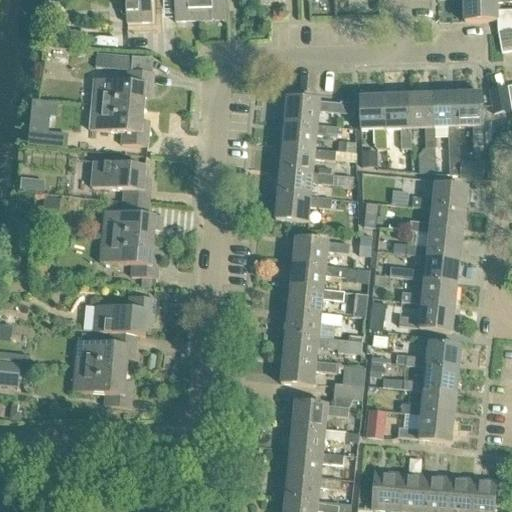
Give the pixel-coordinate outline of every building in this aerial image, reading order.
[(113,0),(113,3),(121,3),(122,18),(127,19),(127,27),(153,26),(152,0),(113,0)] [(174,0),(175,25),(200,25),(199,0),(174,0)] [(199,0),(200,25),(226,24),(225,0),(199,0)] [(511,0),(472,0),(464,0),(465,26),(497,25),(498,34),(509,32),(511,31),(511,13),(498,14),(497,6),(511,5),(511,0)] [(511,54),(511,46),(509,32),(498,34),(502,57),(511,54)] [(152,98),(154,77),(128,74),(127,86),(94,84),(92,110),(144,114),(145,97),(152,98)] [(506,91),(490,94),(494,118),(510,115),(506,91)] [(482,96),(457,97),(458,131),(472,130),(473,151),(483,151),(482,130),(483,130),(482,96)] [(457,97),(433,98),(434,132),(449,131),(450,165),(450,181),(460,180),(458,131),(457,97)] [(436,166),(434,132),(433,98),(409,99),(410,133),(424,132),(425,154),(419,160),(420,178),(436,179),(436,166)] [(410,133),(409,99),(385,100),(386,134),(400,133),(401,153),(411,153),(410,133)] [(386,134),(385,100),(360,101),(361,134),(376,134),(377,154),(387,154),(386,134)] [(340,107),(287,103),(285,127),(318,130),(319,115),(339,117),(340,107)] [(144,114),(92,110),(90,134),(122,137),(121,149),(148,152),(150,131),(142,130),(144,114)] [(318,130),(285,127),(282,151),(315,154),(316,154),(317,140),(337,142),(338,132),(318,130)] [(67,152),(69,138),(29,134),(28,148),(67,152)] [(84,140),(83,149),(112,152),(113,143),(84,140)] [(340,146),(339,155),(356,157),(357,147),(340,146)] [(315,154),(282,151),(280,175),(313,179),(313,178),(315,164),(335,165),(336,156),(316,154),(315,154)] [(377,155),(362,155),(362,172),(377,172),(377,155)] [(336,156),(335,165),(344,166),(345,157),(336,156)] [(123,206),(149,208),(151,188),(144,187),(146,171),(94,166),(92,191),(124,194),(123,206)] [(460,166),(460,180),(459,182),(484,183),(484,171),(484,168),(460,166)] [(280,175),(278,199),(311,203),(311,202),(312,187),(333,189),(334,180),(313,178),(313,179),(280,175)] [(22,183),(21,195),(31,195),(32,184),(22,183)] [(433,203),(412,201),(412,211),(432,213),(466,217),(468,192),(435,188),(433,203)] [(393,194),(391,208),(407,210),(409,196),(393,194)] [(278,199),(276,224),(309,227),(310,212),(331,213),(332,204),(311,202),(311,203),(278,199)] [(149,208),(123,206),(122,217),(105,215),(102,241),(154,246),(156,230),(163,231),(163,221),(148,220),(149,208)] [(432,213),(430,227),(410,225),(409,235),(429,237),(463,240),(466,217),(432,213)] [(376,231),(377,221),(365,219),(364,230),(376,231)] [(429,237),(428,251),(407,249),(406,259),(426,261),(427,261),(460,264),(463,240),(429,237)] [(361,240),(359,260),(371,261),(373,242),(361,240)] [(154,246),(102,241),(100,266),(133,269),(132,281),(157,283),(159,263),(153,262),(154,246)] [(329,246),(296,243),(293,267),(327,271),(328,256),(349,258),(350,248),(329,246)] [(395,247),(394,258),(406,259),(407,249),(395,247)] [(425,275),(404,273),(391,272),(390,281),(403,282),(403,283),(424,285),(458,288),(460,264),(427,261),(426,261),(425,275)] [(29,263),(27,280),(46,282),(49,265),(29,263)] [(327,271),(293,267),(291,291),(324,295),(324,294),(326,280),(346,282),(347,273),(327,271)] [(387,282),(375,280),(374,289),(386,291),(387,282)] [(424,285),(422,299),(402,296),(400,307),(421,309),(455,312),(458,288),(424,285)] [(324,295),(291,291),(288,315),(322,319),(322,318),(323,304),(344,306),(345,297),(324,294),(324,295)] [(154,325),(156,304),(131,301),(130,313),(96,310),(94,336),(114,338),(137,339),(146,340),(147,324),(154,325)] [(355,309),(354,321),(365,322),(366,316),(366,310),(355,309)] [(421,309),(420,323),(399,321),(398,331),(452,337),(455,312),(421,309)] [(322,319),(288,315),(286,339),(319,343),(319,342),(321,328),(341,330),(342,321),(340,320),(322,318),(322,319)] [(2,317),(1,327),(16,328),(17,318),(2,317)] [(370,335),(383,336),(385,323),(371,322),(370,335)] [(137,339),(114,338),(113,348),(78,345),(75,370),(127,375),(130,351),(136,351),(137,339)] [(319,343),(286,339),(284,363),(317,367),(318,352),(338,354),(338,357),(361,360),(362,347),(342,345),(319,342),(319,343)] [(342,345),(362,347),(363,341),(342,339),(342,345)] [(375,341),(374,340),(373,350),(387,352),(388,342),(375,341)] [(459,375),(462,350),(428,347),(427,362),(406,360),(405,370),(425,372),(426,372),(459,375)] [(29,359),(0,356),(0,363),(28,366),(29,359)] [(317,367),(284,363),(281,388),(314,391),(316,376),(337,378),(338,369),(317,367)] [(370,367),(369,380),(380,381),(381,368),(370,367)] [(127,375),(75,370),(73,396),(106,399),(105,411),(131,413),(133,392),(126,391),(127,375)] [(426,372),(425,372),(424,386),(404,384),(403,394),(423,396),(423,395),(457,399),(459,375),(426,372)] [(336,388),(334,402),(353,404),(362,405),(363,391),(336,388)] [(423,395),(423,396),(422,409),(401,407),(400,418),(421,420),(421,419),(454,423),(457,399),(423,395)] [(329,410),(295,406),(293,431),(326,434),(328,419),(348,421),(349,411),(353,404),(334,402),(333,409),(330,409),(329,410)] [(421,419),(421,420),(419,434),(399,432),(398,442),(452,448),(454,423),(421,419)] [(383,443),(385,429),(367,427),(366,442),(383,443)] [(326,434),(293,431),(290,455),(324,458),(325,443),(346,445),(347,436),(326,434)] [(290,455),(288,479),(321,482),(323,467),(343,469),(344,460),(324,458),(290,455)] [(398,511),(401,477),(375,476),(372,511),(398,511)] [(421,511),(424,479),(401,477),(398,511),(421,511)] [(321,482),(288,479),(285,503),(319,506),(320,491),(341,493),(342,484),(321,482)] [(446,511),(449,481),(424,479),(421,511),(446,511)] [(470,511),(473,483),(449,481),(446,511),(470,511)] [(494,511),(497,485),(473,483),(470,511),(494,511)] [(319,506),(285,503),(284,511),(351,511),(352,509),(319,506)]
